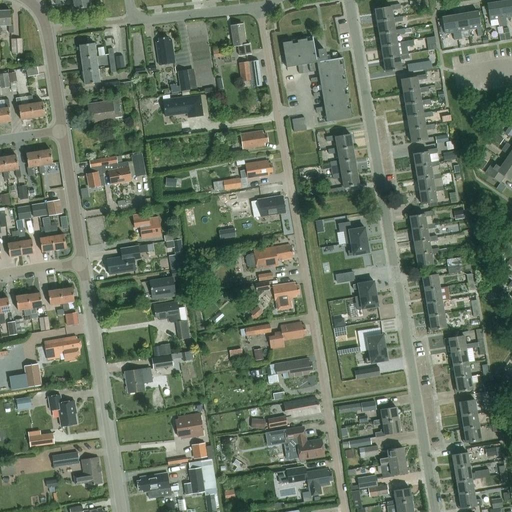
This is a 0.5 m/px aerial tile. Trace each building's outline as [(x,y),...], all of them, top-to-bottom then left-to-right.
[(88,0),(73,0),(74,8),(89,6),(88,0)] [(511,9),(510,0),(509,0),(499,2),(503,26),(507,25),(505,18),(511,16),(511,9)] [(499,27),(503,26),(499,2),(487,4),(487,6),(482,7),(483,15),(489,14),(490,20),(498,19),(499,27)] [(391,7),(375,9),(377,22),(393,19),(393,17),(392,10),(401,9),(400,4),(390,5),(391,7)] [(10,9),(0,9),(0,24),(8,24),(9,32),(13,32),(13,23),(11,23),(10,9)] [(479,11),(467,13),(470,29),(477,28),(479,36),(483,36),(479,11)] [(467,13),(455,15),(459,40),(463,39),(462,31),(470,29),(467,13)] [(395,32),(395,30),(394,22),(408,20),(407,15),(393,17),(393,19),(377,22),(380,35),(395,32)] [(455,15),(443,17),(445,33),(454,32),(455,40),(459,40),(455,15)] [(231,26),(234,46),(236,46),(238,57),(248,55),(251,55),(250,45),(246,46),(243,24),(237,25),(236,24),(233,25),(231,26)] [(397,44),(397,42),(396,35),(412,32),(411,28),(395,30),(395,32),(380,35),(381,47),(397,44)] [(169,39),(169,36),(159,37),(159,41),(156,41),(160,64),(176,62),(172,39),(169,39)] [(352,118),(342,58),(326,60),(325,49),(315,51),(313,37),(283,42),(287,67),(298,66),(300,74),(304,73),(302,65),(309,64),(310,72),(318,71),(319,77),(311,78),(312,82),(320,81),(322,92),(313,93),(314,97),(322,96),(324,107),(316,108),(317,112),(325,111),(327,122),(352,118)] [(21,38),(11,39),(11,53),(21,52),(21,38)] [(397,44),(381,47),(384,59),(399,57),(399,55),(408,54),(407,46),(414,45),(413,40),(406,41),(397,42),(397,44)] [(95,42),(80,44),(82,57),(97,55),(95,42)] [(399,57),(384,59),(386,72),(402,69),(400,60),(409,58),(408,54),(399,55),(399,57)] [(96,56),(81,58),(83,71),(98,68),(96,56)] [(123,56),(116,57),(116,62),(117,69),(124,68),(123,56)] [(259,59),(239,62),(242,80),(251,79),(252,87),(263,85),(259,59)] [(424,61),(415,63),(416,70),(425,69),(424,61)] [(27,68),(28,76),(39,74),(38,66),(27,68)] [(98,68),(83,71),(85,84),(100,82),(98,68)] [(180,86),(181,91),(185,91),(190,90),(190,86),(187,70),(177,72),(180,86)] [(7,73),(0,74),(0,81),(1,88),(9,86),(7,73)] [(17,78),(16,73),(8,74),(10,83),(16,82),(17,82),(17,78)] [(416,77),(401,79),(403,91),(419,89),(419,88),(418,80),(427,78),(426,74),(416,76),(416,77)] [(222,78),(215,79),(217,90),(224,89),(222,78)] [(119,81),(105,83),(105,86),(106,91),(120,89),(132,87),(131,82),(119,83),(119,81)] [(176,84),(170,85),(172,94),(181,92),(181,91),(180,86),(177,86),(176,84)] [(419,89),(403,91),(405,104),(421,101),(421,100),(420,92),(429,91),(428,86),(419,88),(419,89)] [(32,94),(27,95),(29,103),(30,103),(33,117),(45,115),(43,101),(33,102),(32,94)] [(108,101),(88,103),(91,123),(115,120),(114,112),(121,111),(119,94),(108,96),(108,101)] [(20,96),(15,97),(17,105),(18,105),(20,119),(33,117),(30,103),(29,103),(21,104),(20,96)] [(186,96),(163,99),(165,115),(189,112),(189,118),(203,116),(201,97),(192,98),(187,99),(186,96)] [(0,108),(0,122),(11,121),(8,107),(10,107),(9,99),(4,100),(6,108),(0,108)] [(421,101),(405,104),(407,117),(423,114),(423,113),(422,105),(431,103),(430,99),(421,100),(421,101)] [(423,114),(407,117),(409,129),(425,127),(425,125),(424,117),(433,115),(432,111),(423,113),(423,114)] [(305,117),(292,119),(294,132),(307,130),(305,117)] [(425,127),(409,129),(412,142),(428,139),(426,130),(435,129),(434,124),(425,125),(425,127)] [(265,142),(268,141),(267,132),(263,132),(263,130),(241,133),(243,148),(265,145),(265,142)] [(335,135),(326,137),(327,142),(336,140),(337,148),(337,149),(352,147),(350,134),(336,137),(335,135)] [(447,134),(435,136),(436,143),(448,141),(447,134)] [(494,140),(500,145),(504,139),(501,138),(498,135),(497,135),(493,140),(494,140)] [(511,166),(511,151),(504,146),(501,149),(509,155),(504,161),(511,166)] [(337,148),(328,150),(329,154),(338,153),(339,160),(340,162),(355,159),(352,147),(337,149),(337,148)] [(428,151),(414,154),(416,166),(431,164),(430,162),(429,154),(437,153),(437,148),(428,150),(428,151)] [(51,149),(38,151),(40,164),(39,164),(40,173),(45,172),(44,164),(53,162),(51,149)] [(38,151),(26,153),(29,166),(27,166),(29,175),(33,174),(32,166),(39,164),(40,164),(38,151)] [(455,151),(448,153),(449,160),(450,159),(456,158),(455,151)] [(16,154),(4,156),(7,170),(8,169),(15,168),(17,177),(21,176),(20,168),(19,168),(16,154)] [(131,156),(135,177),(146,175),(145,173),(142,154),(131,156)] [(4,156),(0,156),(0,170),(4,170),(5,178),(9,178),(8,169),(7,170),(4,156)] [(92,173),(87,173),(89,188),(100,187),(106,186),(104,178),(104,175),(103,174),(102,166),(117,163),(116,157),(89,161),(90,168),(91,168),(92,173)] [(339,160),(330,162),(331,164),(331,166),(331,169),(332,174),(341,173),(342,174),(357,172),(355,159),(340,162),(339,160)] [(479,160),(475,166),(481,171),(484,167),(485,165),(479,160)] [(246,171),(240,172),(241,180),(247,179),(270,176),(269,173),(273,172),(271,163),(268,163),(267,161),(245,164),(246,171)] [(431,164),(416,166),(418,178),(432,176),(432,174),(431,166),(439,165),(438,161),(430,162),(431,164)] [(510,180),(511,176),(511,166),(504,161),(500,167),(493,162),(490,166),(485,173),(500,183),(505,176),(510,180)] [(117,163),(102,166),(103,174),(104,175),(108,174),(110,184),(120,183),(117,165),(117,163)] [(120,164),(117,165),(120,183),(131,181),(129,167),(128,168),(127,165),(127,163),(120,164)] [(341,173),(332,174),(333,179),(342,178),(344,187),(359,185),(357,172),(342,174),(341,173)] [(432,176),(418,178),(420,191),(435,189),(434,187),(433,179),(441,178),(440,173),(432,174),(432,176)] [(240,178),(223,181),(225,189),(225,190),(241,188),(240,179),(240,178)] [(223,181),(213,182),(215,191),(225,189),(223,181)] [(499,185),(496,189),(502,193),(506,186),(501,183),(499,185)] [(25,185),(18,186),(20,199),(27,198),(25,185)] [(435,189),(420,191),(422,204),(429,203),(437,202),(435,191),(443,190),(442,186),(434,187),(435,189)] [(0,195),(2,205),(10,204),(8,194),(0,195)] [(261,216),(286,211),(283,198),(280,199),(279,195),(258,199),(261,216)] [(59,200),(47,202),(49,216),(61,214),(59,200)] [(231,202),(232,210),(249,208),(248,200),(231,202)] [(46,204),(32,206),(34,218),(48,216),(46,204)] [(29,206),(17,207),(19,220),(31,218),(29,206)] [(222,211),(223,221),(233,220),(233,210),(222,211)] [(459,211),(456,211),(458,220),(466,219),(464,210),(459,211)] [(424,214),(410,217),(412,229),(427,226),(427,224),(425,217),(433,215),(433,211),(424,213),(424,214)] [(144,237),(161,235),(159,217),(149,218),(148,212),(133,215),(135,227),(140,226),(142,235),(144,234),(144,237)] [(172,235),(164,236),(165,242),(180,239),(179,231),(177,219),(170,220),(172,235)] [(350,222),(338,224),(339,232),(344,232),(344,230),(351,229),(350,222)] [(427,226),(412,229),(414,241),(429,239),(429,237),(427,229),(435,228),(435,223),(432,223),(427,224),(427,226)] [(56,224),(50,225),(54,250),(66,248),(64,234),(58,234),(57,229),(57,228),(56,224)] [(46,236),(39,237),(42,252),(54,250),(50,225),(44,226),(44,230),(45,230),(46,236)] [(351,229),(344,230),(344,232),(346,244),(350,243),(368,240),(366,228),(366,227),(351,229)] [(24,229),(17,230),(18,232),(18,235),(18,236),(19,241),(22,255),(34,253),(32,239),(25,240),(24,234),(25,234),(24,229)] [(235,229),(219,231),(219,234),(220,240),(236,237),(235,229)] [(429,239),(414,241),(416,253),(431,251),(431,249),(429,241),(438,240),(437,235),(429,237),(429,239)] [(181,240),(173,241),(174,247),(178,269),(185,268),(182,252),(183,252),(181,240)] [(351,251),(347,252),(348,257),(352,256),(370,253),(368,240),(350,243),(351,251)] [(19,241),(7,243),(9,257),(22,255),(19,241)] [(124,256),(107,259),(109,274),(135,270),(133,261),(140,260),(139,254),(147,252),(146,245),(138,246),(138,245),(122,247),(124,256)] [(246,264),(249,266),(256,264),(257,268),(278,264),(277,260),(290,257),(289,254),(292,253),(291,247),(289,248),(288,245),(253,250),(254,254),(252,254),(252,253),(250,254),(250,255),(247,255),(245,258),(246,264)] [(431,251),(416,253),(418,267),(433,264),(431,254),(440,252),(440,254),(447,253),(446,249),(439,250),(439,248),(431,249),(431,251)] [(460,257),(446,260),(448,268),(459,266),(461,265),(465,264),(464,259),(461,260),(460,257)] [(173,277),(174,277),(184,275),(186,275),(185,268),(178,269),(171,270),(172,277),(173,277)] [(353,272),(342,274),(343,282),(355,280),(353,272)] [(272,273),(258,275),(259,282),(265,281),(273,279),(272,273)] [(425,290),(440,288),(438,274),(422,276),(424,284),(421,285),(422,291),(425,290)] [(173,277),(153,280),(150,281),(152,296),(155,296),(155,299),(176,296),(173,277)] [(264,282),(255,284),(255,286),(256,289),(257,292),(270,290),(269,281),(264,282)] [(357,284),(353,285),(353,290),(358,289),(359,297),(377,294),(375,281),(357,284)] [(294,282),(272,286),(275,300),(277,310),(292,308),(291,298),(296,297),(296,295),(299,294),(298,285),(295,285),(294,282)] [(467,283),(469,291),(478,289),(477,282),(473,282),(467,283)] [(60,289),(63,310),(68,309),(67,302),(74,301),(72,287),(60,289)] [(426,297),(424,297),(425,304),(427,303),(443,301),(440,288),(425,290),(426,297)] [(63,310),(60,289),(47,291),(50,305),(62,303),(63,309),(63,310)] [(40,292),(28,294),(32,319),(39,318),(38,313),(37,313),(36,307),(42,306),(40,292)] [(26,320),(32,319),(28,294),(16,296),(18,310),(24,309),(26,320)] [(359,297),(355,297),(357,310),(379,306),(377,294),(359,297)] [(8,297),(0,298),(0,324),(5,324),(3,313),(10,312),(8,297)] [(180,320),(179,316),(177,301),(153,305),(155,317),(159,316),(159,320),(170,318),(171,322),(177,321),(180,339),(190,337),(187,319),(180,320)] [(429,311),(426,311),(427,317),(430,317),(445,314),(444,310),(443,301),(427,303),(429,311)] [(261,306),(252,313),(256,318),(265,312),(261,306)] [(77,323),(75,312),(65,314),(67,325),(77,323)] [(431,323),(428,324),(429,330),(447,327),(445,314),(430,317),(431,323)] [(494,328),(502,327),(500,315),(492,316),(494,328)] [(48,317),(39,318),(41,331),(50,330),(48,317)] [(23,319),(16,320),(17,332),(25,331),(23,319)] [(344,319),(333,321),(335,328),(345,327),(344,319)] [(285,347),(283,339),(304,336),(304,333),(307,332),(305,323),(302,324),(302,321),(281,325),(282,331),(274,332),(275,335),(269,337),(271,350),(285,347)] [(7,323),(9,336),(17,335),(17,331),(15,322),(12,322),(7,323)] [(270,324),(245,328),(246,335),(246,336),(271,332),(270,324)] [(345,328),(334,330),(335,337),(346,335),(345,328)] [(383,335),(367,338),(369,350),(385,348),(383,335)] [(467,349),(466,345),(464,335),(449,338),(450,345),(448,346),(449,352),(451,351),(467,349)] [(78,348),(81,347),(80,338),(77,339),(76,336),(44,341),(48,359),(60,357),(60,353),(64,353),(66,360),(77,358),(77,356),(79,355),(78,348)] [(170,344),(160,345),(162,356),(171,354),(170,344)] [(370,358),(365,358),(366,364),(387,360),(385,348),(369,350),(370,358)] [(237,350),(229,351),(230,358),(239,356),(242,355),(241,349),(237,350)] [(453,365),(469,362),(467,349),(451,351),(452,359),(450,359),(451,365),(453,365)] [(182,353),(183,358),(183,361),(193,360),(192,355),(192,351),(182,353)] [(262,351),(254,352),(255,360),(263,359),(262,351)] [(151,357),(153,368),(173,365),(171,354),(162,356),(151,357)] [(277,373),(282,372),(284,379),(290,378),(289,377),(310,373),(310,370),(313,370),(311,360),(309,361),(308,357),(275,363),(275,364),(266,366),(268,375),(277,373)] [(456,378),(471,375),(469,362),(453,365),(455,372),(452,372),(453,378),(456,378)] [(38,365),(25,366),(28,387),(41,386),(38,365)] [(146,368),(125,371),(128,393),(145,391),(144,384),(144,381),(152,380),(150,368),(150,367),(146,368)] [(262,369),(251,371),(252,377),(254,377),(256,376),(263,375),(262,369)] [(458,391),(473,389),(471,375),(456,378),(457,385),(454,386),(455,391),(458,391)] [(16,376),(9,376),(11,390),(18,389),(16,376)] [(483,383),(484,390),(494,388),(493,381),(483,383)] [(273,399),(287,397),(286,391),(272,393),(273,399)] [(60,394),(48,396),(50,410),(58,409),(61,426),(77,423),(75,409),(76,409),(74,400),(62,402),(60,394)] [(16,400),(17,404),(18,410),(32,408),(30,397),(16,400)] [(292,417),(321,411),(318,399),(315,400),(315,397),(285,403),(286,412),(291,411),(292,417)] [(461,410),(459,410),(459,416),(462,415),(477,413),(475,399),(459,402),(461,410)] [(375,401),(361,403),(363,412),(377,410),(375,401)] [(338,409),(339,415),(361,412),(360,406),(338,409)] [(383,422),(399,419),(397,407),(381,410),(382,419),(374,421),(374,425),(383,424),(383,422)] [(182,438),(204,434),(200,413),(179,417),(179,419),(176,420),(178,436),(182,435),(182,438)] [(463,422),(461,423),(462,429),(464,429),(465,436),(463,436),(464,442),(466,442),(482,440),(477,413),(462,415),(463,422)] [(268,418),(269,427),(287,424),(285,414),(268,418)] [(265,420),(252,419),(252,424),(257,424),(257,429),(265,429),(265,424),(265,420)] [(385,434),(401,432),(399,419),(383,422),(383,424),(384,432),(376,433),(376,438),(386,436),(385,434)] [(296,438),(300,458),(325,454),(322,438),(306,441),(304,426),(285,429),(287,439),(296,438)] [(284,430),(269,433),(271,444),(286,442),(286,441),(284,430)] [(30,447),(34,446),(54,444),(53,433),(33,436),(29,436),(30,447)] [(349,442),(344,443),(345,448),(350,448),(371,444),(370,438),(349,441),(349,442)] [(296,439),(286,441),(286,442),(288,442),(291,458),(299,457),(296,439)] [(192,445),(194,459),(207,457),(205,443),(200,444),(192,445)] [(378,446),(360,449),(361,458),(379,455),(378,446)] [(389,458),(380,459),(380,461),(381,465),(390,464),(390,462),(406,460),(403,447),(387,450),(389,458)] [(78,452),(53,456),(54,467),(80,463),(78,452)] [(454,463),(451,463),(452,469),(454,469),(454,468),(470,466),(468,452),(452,455),(454,463)] [(85,475),(73,476),(75,485),(89,483),(89,485),(102,483),(101,473),(102,472),(102,470),(101,468),(100,467),(100,466),(98,457),(82,460),(85,475)] [(202,467),(189,469),(193,493),(205,492),(205,490),(217,488),(212,459),(201,461),(202,467)] [(390,465),(381,466),(382,469),(382,474),(383,478),(392,477),(392,475),(408,472),(406,460),(390,462),(390,464),(390,465)] [(2,463),(4,475),(18,473),(16,461),(2,463)] [(201,461),(188,463),(189,469),(202,467),(201,461)] [(456,475),(453,476),(454,482),(457,482),(472,479),(471,473),(470,466),(454,468),(454,469),(456,475)] [(298,468),(286,470),(287,471),(288,482),(307,479),(308,487),(309,487),(310,491),(309,491),(309,495),(321,493),(320,486),(330,484),(329,481),(332,480),(331,471),(327,471),(327,469),(306,472),(302,473),(301,467),(298,468)] [(488,469),(474,471),(474,472),(475,472),(476,479),(490,476),(488,469)] [(287,471),(278,472),(279,482),(281,483),(288,482),(287,471)] [(170,488),(170,487),(168,472),(141,477),(141,480),(137,480),(139,490),(143,489),(144,492),(148,491),(149,498),(162,497),(161,489),(170,488)] [(353,486),(352,484),(350,484),(351,490),(379,486),(377,475),(358,478),(359,485),(353,486)] [(458,489),(455,489),(456,495),(459,495),(475,492),(473,479),(472,479),(457,482),(458,489)] [(184,484),(186,495),(192,494),(192,493),(191,483),(184,484)] [(387,484),(368,487),(370,496),(388,493),(387,484)] [(396,503),(412,500),(410,487),(394,490),(396,500),(387,502),(388,506),(397,505),(396,503)] [(224,491),(226,500),(235,498),(233,489),(224,491)] [(309,491),(302,492),(303,502),(310,501),(309,495),(309,491)] [(460,502),(458,502),(459,509),(477,506),(481,505),(481,499),(476,500),(475,492),(459,495),(460,502)] [(214,495),(205,496),(207,511),(211,511),(217,511),(214,495)] [(501,498),(492,500),(492,501),(493,507),(503,506),(502,500),(501,498)] [(388,506),(387,506),(388,511),(414,511),(412,500),(396,503),(397,505),(388,506)] [(175,511),(174,502),(166,503),(168,511),(175,511)]
